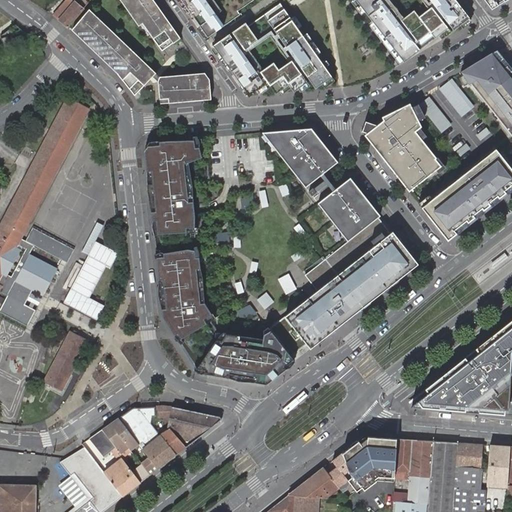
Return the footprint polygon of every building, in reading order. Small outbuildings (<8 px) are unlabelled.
[(64,0),(52,13),(66,25),(87,1),(85,0),(78,0),(75,3),(71,0),(64,0)] [(153,0),(120,0),(145,36),(149,33),(160,49),(178,36),(153,0)] [(181,0),(207,37),(240,14),(236,8),(247,0),(181,0)] [(355,0),(403,61),(438,34),(442,38),(469,17),(455,0),(355,0)] [(484,0),(492,9),(507,0),(484,0)] [(245,23),(212,46),(248,97),(259,89),(262,93),(270,87),(275,95),(281,90),(283,92),(290,88),(293,92),(309,81),(315,89),(331,77),(279,4),(247,26),(245,23)] [(89,7),(71,28),(112,67),(124,82),(133,92),(155,71),(89,7)] [(0,60),(0,79),(40,59),(33,44),(0,60)] [(470,83),(511,137),(511,69),(496,49),(460,72),(461,75),(467,83),(468,85),(470,83)] [(157,101),(209,97),(207,77),(203,71),(155,75),(157,101)] [(461,75),(457,78),(462,86),(467,83),(461,75)] [(440,88),(461,116),(470,110),(448,81),(440,88)] [(46,134),(67,145),(87,107),(67,96),(46,134)] [(439,132),(448,126),(427,97),(418,104),(439,132)] [(381,116),(383,119),(376,125),(366,132),(363,134),(407,191),(436,169),(439,166),(434,159),(435,158),(419,137),(412,128),(417,124),(418,123),(416,119),(410,107),(408,103),(381,116)] [(416,119),(425,114),(416,103),(410,107),(416,119)] [(364,121),(361,131),(366,132),(376,125),(364,121)] [(412,128),(419,137),(423,133),(417,124),(412,128)] [(486,131),(482,126),(474,133),(478,138),(486,131)] [(370,202),(311,127),(263,130),(346,240),(379,215),(370,202)] [(47,183),(67,145),(46,134),(26,172),(47,183)] [(145,147),(160,311),(176,337),(208,318),(212,316),(203,300),(198,300),(195,266),(198,265),(197,248),(193,248),(187,228),(194,228),(194,212),(193,198),(188,199),(185,160),(189,159),(202,154),(199,140),(192,142),(191,137),(156,139),(147,144),(145,147)] [(461,142),(453,149),(457,154),(465,148),(461,142)] [(511,168),(497,149),(420,207),(445,241),(511,187),(511,168)] [(435,158),(434,159),(439,166),(436,169),(438,172),(444,168),(436,157),(435,158)] [(0,269),(18,237),(47,183),(26,172),(0,220),(0,269)] [(289,192),(286,182),(279,185),(283,195),(289,192)] [(264,188),(259,189),(262,205),(267,204),(266,196),(264,188)] [(251,193),(239,196),(240,207),(244,206),(252,200),(251,193)] [(269,329),(293,359),(416,263),(379,215),(346,240),(305,273),(317,289),(268,327),(269,329)] [(297,223),(293,226),(303,239),(307,236),(297,223)] [(72,248),(30,227),(23,240),(31,244),(65,262),(72,248)] [(227,229),(209,232),(212,240),(228,240),(227,229)] [(23,240),(18,237),(0,269),(0,291),(4,294),(0,302),(0,312),(24,325),(33,309),(22,303),(24,299),(27,292),(30,287),(41,293),(54,269),(26,255),(31,244),(23,240)] [(299,250),(290,255),(293,259),(302,254),(299,250)] [(86,273),(72,299),(88,307),(101,282),(100,281),(104,272),(92,266),(87,274),(86,273)] [(286,272),(277,277),(285,292),(294,287),(286,272)] [(271,301),(264,291),(255,297),(263,307),(271,301)] [(38,298),(27,292),(24,299),(35,304),(38,298)] [(256,313),(249,304),(229,313),(235,319),(256,313)] [(208,318),(176,337),(196,369),(261,380),(269,378),(293,359),(269,329),(263,334),(262,341),(239,336),(239,333),(221,330),(219,332),(208,318)] [(428,392),(412,405),(511,412),(511,401),(508,401),(509,372),(510,364),(510,359),(511,358),(511,319),(476,347),(479,351),(467,361),(464,357),(426,388),(428,392)] [(69,328),(42,379),(58,388),(85,337),(69,328)] [(55,337),(47,335),(39,361),(47,363),(55,337)] [(169,406),(154,407),(154,417),(171,417),(173,407),(169,406)] [(148,455),(158,468),(176,454),(160,434),(150,421),(153,416),(154,417),(154,407),(134,408),(119,418),(136,439),(148,455)] [(171,429),(185,446),(220,419),(218,416),(173,407),(171,417),(168,428),(171,429)] [(104,429),(121,451),(122,452),(130,445),(129,444),(136,439),(119,418),(104,429)] [(160,434),(176,454),(185,446),(171,429),(168,428),(160,434)] [(104,429),(91,439),(108,461),(121,451),(104,429)] [(357,491),(360,494),(378,479),(393,480),(394,475),(394,469),(396,437),(366,435),(359,440),(343,453),(348,469),(354,476),(349,481),(352,484),(357,491)] [(488,446),(401,441),(398,497),(432,499),(431,511),(475,511),(475,506),(484,506),(488,446)] [(510,477),(511,444),(492,443),(489,487),(509,488),(510,477)] [(106,474),(85,448),(67,457),(60,460),(70,473),(74,471),(97,500),(84,510),(81,506),(72,511),(100,511),(123,495),(114,485),(111,481),(106,474)] [(343,453),(333,461),(333,462),(338,467),(343,474),(347,470),(348,470),(348,469),(343,453)] [(130,468),(141,481),(158,468),(148,455),(130,468)] [(123,495),(141,481),(130,468),(124,459),(123,460),(121,457),(118,459),(120,462),(119,463),(123,468),(113,475),(110,470),(109,471),(107,468),(104,470),(106,473),(106,474),(111,481),(114,485),(123,495)] [(333,462),(324,470),(328,475),(338,467),(333,462)] [(119,463),(110,470),(113,475),(123,468),(119,463)] [(328,475),(337,485),(346,477),(343,474),(338,467),(328,475)] [(323,469),(291,494),(319,495),(324,496),(337,485),(328,475),(324,470),(323,469)] [(97,500),(74,471),(70,473),(89,498),(83,502),(79,505),(70,511),(72,511),(81,506),(84,510),(97,500)] [(0,511),(34,511),(35,485),(0,483),(0,511)] [(318,511),(319,495),(291,494),(268,511),(318,511)] [(424,511),(425,502),(395,499),(394,511),(424,511)]
